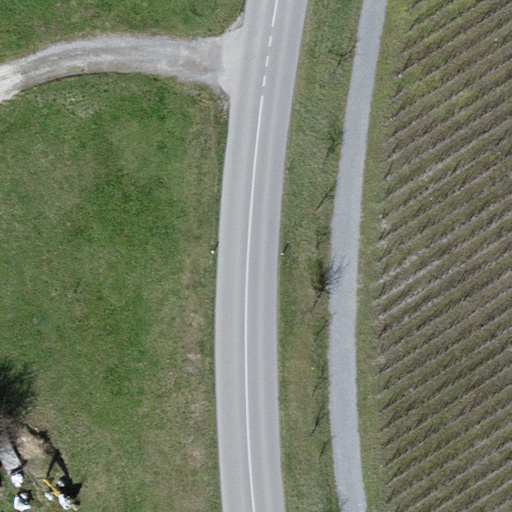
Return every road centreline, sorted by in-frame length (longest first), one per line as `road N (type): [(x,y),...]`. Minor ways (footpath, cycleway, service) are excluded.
road 1 (track): [(381,0),(348,210),(337,419),(352,511)]
road 2 (tertiary): [(255,511),(245,267),(277,0)]
road 3 (track): [(266,71),(95,55),(0,84)]
